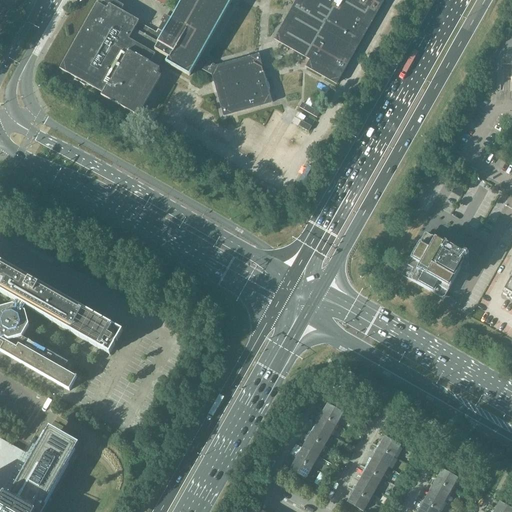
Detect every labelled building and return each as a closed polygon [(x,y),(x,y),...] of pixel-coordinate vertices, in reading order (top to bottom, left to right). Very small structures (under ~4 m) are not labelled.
[(336,85),(384,0),(183,0),(177,13),(173,19),(166,16),(156,33),(120,13),(124,7),(111,0),(100,0),(83,31),(61,70),(74,77),(75,78),(86,84),(88,85),(103,94),(102,97),(138,117),(160,78),(157,76),(160,70),(156,68),(163,57),(169,60),(167,63),(167,64),(177,70),(189,76),(195,66),(212,75),(214,82),(224,117),(271,104),(262,69),(260,64),(258,56),(240,61),(221,67),(217,68),(200,58),(232,0),(298,0),(275,40),(277,42),(311,61),(307,68),(315,73),(336,85)] [(488,91),(488,98),(511,98),(511,32),(506,33),(503,32),(489,58),(489,64),(488,75),(488,91)] [(317,113),(302,104),(299,111),(314,119),(317,113)] [(301,121),(298,127),(309,133),(312,127),(301,121)] [(277,189),(272,198),(282,204),(287,195),(277,189)] [(463,263),(463,262),(466,262),(468,260),(469,257),(467,255),(464,255),(462,256),(461,256),(460,255),(463,251),(458,248),(448,242),(446,247),(426,236),(412,260),(411,259),(406,257),(403,262),(408,265),(409,265),(403,276),(443,298),(460,269),(461,269),(466,272),(469,266),(463,263)] [(0,263),(0,293),(18,304),(15,308),(14,307),(0,310),(0,352),(70,392),(77,378),(76,378),(64,372),(69,364),(29,341),(28,342),(23,339),(29,327),(26,314),(24,312),(26,308),(110,356),(123,333),(39,285),(39,286),(31,281),(0,263)] [(511,272),(511,274),(511,277),(502,295),(506,297),(510,296),(509,299),(511,300),(511,272)] [(96,392),(90,389),(84,400),(90,403),(102,411),(120,421),(121,421),(127,410),(96,392)] [(321,417),(337,426),(343,414),(327,406),(321,417)] [(315,427),(330,436),(337,426),(321,417),(315,427)] [(315,427),(309,438),(324,447),(330,436),(315,427)] [(0,511),(40,511),(79,445),(49,428),(42,441),(31,460),(0,441),(0,511)] [(309,438),(303,449),(318,458),(324,447),(309,438)] [(400,447),(385,438),(378,449),(394,458),(400,447)] [(296,460),(312,469),(318,458),(303,449),(296,460)] [(394,458),(378,449),(372,460),(388,469),(394,458)] [(312,469),(296,460),(290,471),(306,480),(312,469)] [(388,469),(372,460),(366,471),(382,480),(388,469)] [(360,482),(375,490),(382,480),(366,471),(360,482)] [(442,471),(436,482),(451,491),(458,480),(442,471)] [(375,490),(360,482),(354,492),(369,501),(375,490)] [(436,482),(430,493),(445,502),(451,491),(436,482)] [(363,511),(369,501),(354,492),(347,503),(362,511),(363,511)] [(439,511),(445,502),(430,493),(423,503),(438,511),(439,511)] [(438,511),(423,503),(418,511),(438,511)] [(511,511),(511,510),(500,503),(494,511),(511,511)]
